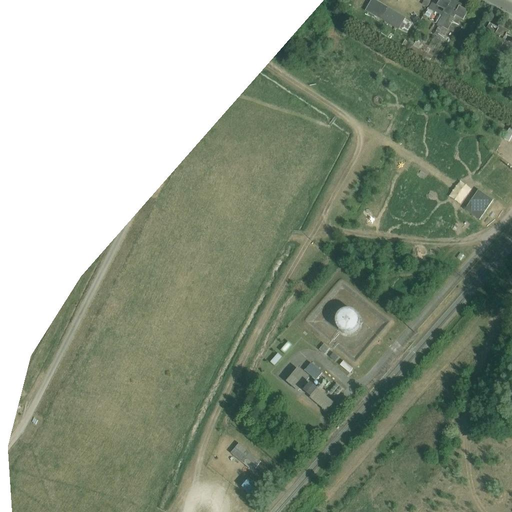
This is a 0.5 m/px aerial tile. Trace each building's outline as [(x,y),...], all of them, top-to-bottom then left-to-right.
[(406,17),(377,0),(371,0),(365,10),(399,30),(406,17)] [(463,5),(458,1),(455,0),(451,0),(451,1),(449,0),(440,0),(436,8),(447,14),(444,19),(441,17),(438,23),(444,27),(448,29),(452,23),(449,21),(452,17),(464,23),(470,12),(462,7),(463,5)] [(488,10),(477,4),(474,9),(485,15),(488,10)] [(511,47),(511,45),(511,35),(509,34),(510,32),(500,26),(499,28),(491,24),(486,33),(493,37),(486,50),(497,56),(504,43),(511,47)] [(408,41),(405,46),(425,58),(431,47),(424,43),(424,41),(425,39),(425,36),(423,34),(421,34),(419,36),(421,41),(421,43),(420,44),(415,41),(413,44),(408,41)] [(351,333),(358,329),(361,321),(358,312),(349,308),(340,311),(337,317),(336,320),(340,329),(349,333),(351,333)] [(324,342),(320,348),(326,353),(330,347),(324,342)] [(344,366),(347,361),(340,358),(337,363),(344,366)] [(312,362),(304,371),(316,380),(323,372),(312,362)] [(298,368),(287,381),(299,391),(310,378),(298,368)] [(334,380),(326,389),(333,395),(341,387),(334,380)] [(318,389),(312,384),(305,393),(327,412),(334,402),(321,391),(327,383),(324,381),(318,389)] [(251,469),(260,458),(237,439),(227,450),(251,469)] [(238,482),(248,491),(256,482),(246,473),(238,482)]
